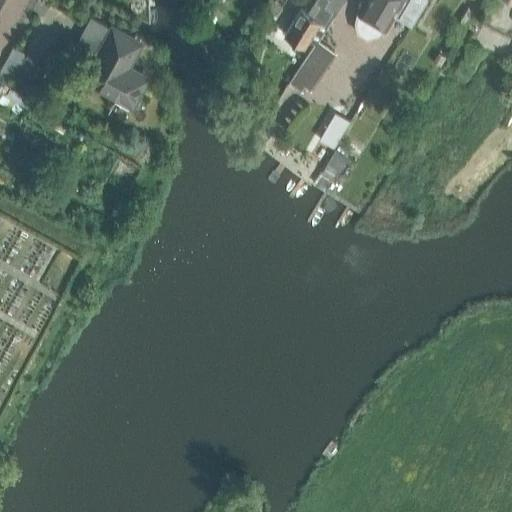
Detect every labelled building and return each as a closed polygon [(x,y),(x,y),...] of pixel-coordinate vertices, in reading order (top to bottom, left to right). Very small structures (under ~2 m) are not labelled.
[(269,0),(266,6),(278,14),(287,0),(269,0)] [(301,9),(285,34),(305,46),(310,39),(315,43),(317,39),(336,11),(342,0),(314,0),(314,1),(320,5),(313,16),(307,12),(301,9)] [(362,0),(357,9),(359,10),(356,20),(358,31),(367,36),(377,33),(385,26),(386,27),(395,13),(411,23),(422,4),(415,0),(362,0)] [(467,7),(459,21),(466,25),(472,16),(475,12),(467,7)] [(206,14),(195,27),(192,29),(197,38),(200,35),(213,21),(206,14)] [(92,18),(74,50),(93,59),(85,73),(91,76),(134,99),(135,96),(139,96),(144,87),(142,84),(144,81),(123,70),(137,45),(140,39),(112,24),(110,28),(92,18)] [(315,43),(306,57),(322,68),(334,50),(317,39),(315,43)] [(13,48),(0,70),(10,76),(23,53),(13,48)] [(336,110),(320,137),(336,145),(351,118),(336,110)] [(336,148),(327,162),(338,169),(347,155),(336,148)]
